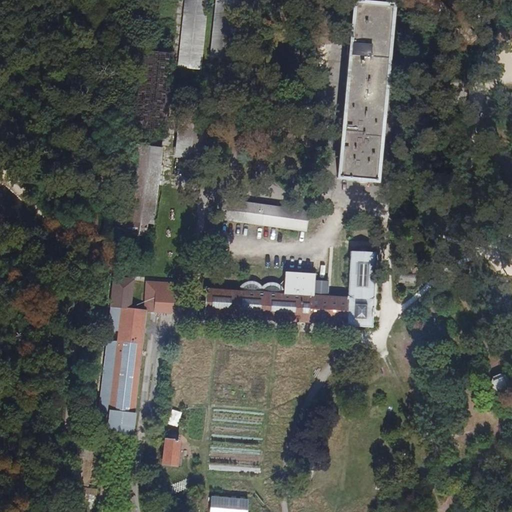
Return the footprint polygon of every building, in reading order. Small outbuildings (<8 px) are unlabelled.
[(205,0),(186,0),(181,67),(199,69),(205,0)] [(217,0),(213,37),(236,40),(239,0),(217,0)] [(341,179),(380,182),(394,6),(355,3),(341,179)] [(511,28),(487,42),(490,51),(511,39),(511,28)] [(132,131),(163,134),(171,55),(142,52),(132,131)] [(442,95),(449,110),(466,102),(463,95),(459,87),(442,95)] [(176,157),(201,161),(206,123),(181,120),(176,157)] [(129,236),(146,237),(147,225),(152,225),(161,150),(135,147),(127,220),(104,218),(103,233),(129,236)] [(216,218),(260,224),(262,206),(218,200),(216,218)] [(262,206),(260,224),(305,230),(308,212),(262,206)] [(348,299),(347,325),(346,327),(371,328),(376,253),(351,251),(348,299)] [(398,272),(398,282),(416,283),(416,273),(398,272)] [(347,325),(348,299),(327,297),(328,283),(314,282),(314,275),(284,273),(284,280),(279,286),(278,285),(274,283),(271,283),(268,283),(264,284),(261,286),(260,287),(257,285),(254,283),(250,282),(247,283),(243,284),(240,286),(240,291),(208,288),(206,315),(347,325)] [(133,414),(144,311),(130,309),(133,280),(114,278),(108,329),(118,330),(117,341),(107,339),(97,427),(107,428),(106,432),(132,435),(134,414),(133,414)] [(147,281),(144,311),(178,314),(181,285),(147,281)] [(86,382),(98,384),(101,359),(89,358),(86,382)] [(492,385),(494,390),(497,389),(497,390),(506,386),(502,377),(493,381),(494,384),(492,385)] [(176,430),(180,416),(170,413),(166,427),(176,430)] [(163,466),(180,467),(182,440),(165,439),(163,466)] [(88,495),(92,459),(100,460),(102,445),(75,442),(70,501),(79,501),(80,496),(81,494),(88,495)] [(107,502),(109,482),(101,481),(98,501),(107,502)] [(209,511),(245,511),(247,500),(210,497),(209,511)]
